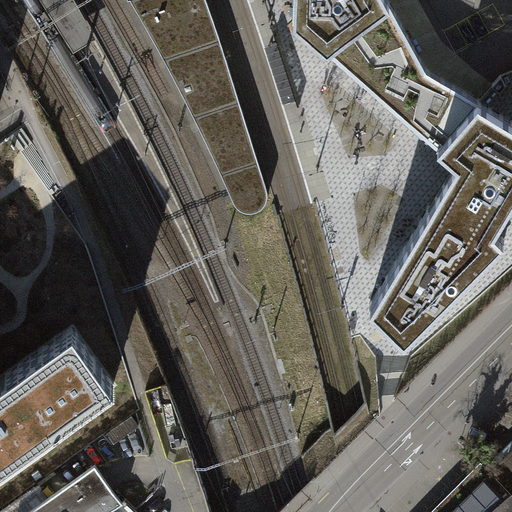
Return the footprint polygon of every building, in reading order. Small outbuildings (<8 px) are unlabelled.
[(43,0),(76,51),(98,38),(75,0),(43,0)] [(180,0),(130,0),(166,61),(194,117),(221,173),(235,203),(238,207),(243,210),(248,211),(254,211),(259,209),(263,205),(266,201),(268,195),(267,190),(240,100),(227,60),(203,68),(189,25),(180,0)] [(180,0),(189,25),(203,68),(227,60),(211,10),(206,0),(180,0)] [(327,52),(391,3),(389,0),(295,0),(296,27),(327,52)] [(391,3),(327,52),(372,92),(439,149),(479,100),(427,68),(391,3)] [(283,103),(296,99),(277,42),(264,46),(283,103)] [(502,76),(492,87),(500,94),(507,87),(502,76)] [(511,120),(479,100),(439,149),(456,163),(450,173),(369,309),(404,343),(476,270),(505,241),(496,231),(508,211),(511,204),(511,120)] [(0,465),(114,387),(72,326),(0,375),(0,465)] [(95,462),(24,511),(110,511),(123,503),(95,462)] [(511,511),(511,495),(485,469),(442,511),(511,511)]
